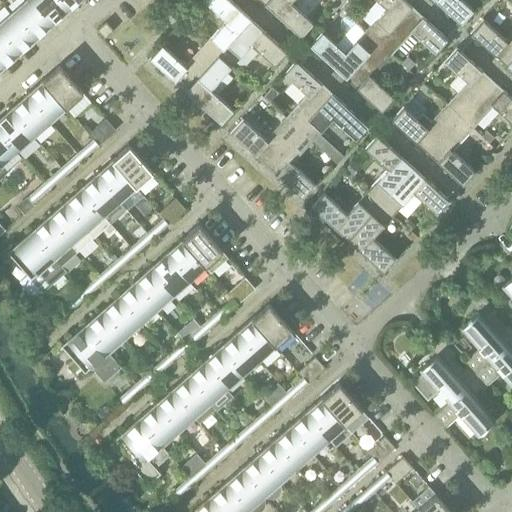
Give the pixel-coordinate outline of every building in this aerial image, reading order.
[(28,0),(25,0),(11,13),(35,40),(51,25),(28,0)] [(28,0),(51,25),(67,11),(57,0),(28,0)] [(57,0),(67,11),(79,0),(57,0)] [(218,56),(251,19),(230,0),(202,0),(226,22),(206,44),(218,56)] [(291,3),(293,0),(269,0),(265,4),(300,36),(312,23),(291,3)] [(377,0),(387,9),(366,31),(378,42),(411,6),(404,0),(377,0)] [(462,0),(434,0),(461,24),(474,11),(462,0)] [(447,39),(411,6),(378,42),(392,54),(413,31),(436,52),(447,39)] [(0,32),(19,54),(35,40),(11,13),(0,22),(0,32)] [(511,34),(507,40),(483,18),(470,32),(506,66),(511,58),(511,34)] [(251,19),(218,56),(231,68),(253,44),(276,64),(287,52),(251,19)] [(105,21),(96,29),(104,38),(114,30),(105,21)] [(345,78),(378,42),(366,31),(346,53),(322,31),(309,45),(345,78)] [(0,64),(3,68),(19,54),(0,32),(0,64)] [(392,54),(378,42),(345,78),(381,111),(394,97),(372,77),(392,54)] [(149,58),(186,92),(218,56),(206,44),(186,66),(161,44),(149,58)] [(447,105),(459,116),(492,80),(456,47),(443,61),(468,83),(447,105)] [(231,68),(218,56),(186,92),(221,124),(233,110),(211,90),(231,68)] [(400,64),(408,71),(414,63),(407,57),(400,64)] [(307,96),(287,118),(299,129),(332,93),(296,60),(283,74),(307,96)] [(59,65),(41,80),(65,107),(83,92),(59,65)] [(393,87),(398,92),(407,82),(402,77),(393,87)] [(236,86),(246,95),(253,87),(242,78),(236,86)] [(49,122),(65,107),(41,80),(25,95),(49,122)] [(511,98),(492,80),(459,116),(473,129),(494,105),(511,121),(511,98)] [(270,101),(278,92),(272,87),(264,96),(270,101)] [(333,118),(356,140),(368,126),(332,93),(299,129),(313,142),(321,149),(328,141),(319,133),(333,118)] [(33,136),(49,122),(25,95),(9,109),(33,136)] [(390,119),(427,152),(459,116),(447,105),(427,127),(403,105),(390,119)] [(0,131),(17,151),(33,136),(9,109),(0,117),(0,131)] [(453,151),(473,129),(459,116),(427,152),(462,185),(475,171),(453,151)] [(93,140),(98,145),(116,130),(105,118),(88,134),(93,140)] [(266,165),(299,129),(287,118),(267,140),(243,118),(230,132),(266,165)] [(292,164),(313,142),(299,129),(266,165),(302,198),(315,184),(292,164)] [(0,165),(17,151),(0,131),(0,165)] [(487,131),(482,136),(489,143),(494,138),(487,131)] [(379,203),(412,167),(375,134),(362,148),(387,170),(367,192),(379,203)] [(76,155),(81,160),(98,145),(93,140),(76,155)] [(135,187),(153,172),(129,145),(112,160),(135,187)] [(336,148),(328,156),(337,164),(344,156),(343,155),(336,148)] [(60,169),(65,174),(81,160),(76,155),(60,169)] [(112,160),(95,175),(119,202),(135,187),(112,160)] [(350,164),(346,170),(353,177),(358,172),(350,164)] [(412,167),(379,203),(392,215),(413,192),(436,213),(448,200),(412,167)] [(60,169),(44,183),(49,188),(65,174),(60,169)] [(126,210),(119,202),(95,175),(78,189),(103,216),(110,224),(126,210)] [(34,202),(49,188),(44,183),(29,197),(34,202)] [(110,224),(103,216),(78,189),(62,204),(93,239),(110,224)] [(311,206),(346,239),(379,203),(367,192),(348,214),(323,192),(311,206)] [(17,205),(23,212),(33,204),(27,198),(17,205)] [(158,213),(162,218),(168,224),(185,209),(175,198),(158,213)] [(392,215),(379,203),(346,239),(383,272),(395,258),(373,237),(392,215)] [(46,218),(70,245),(77,253),(93,239),(62,204),(46,218)] [(70,245),(46,218),(30,232),(54,259),(61,267),(63,265),(77,253),(70,245)] [(168,224),(162,218),(146,233),(151,239),(168,224)] [(415,225),(409,220),(404,226),(410,231),(415,225)] [(181,239),(205,266),(211,273),(228,258),(199,224),(181,239)] [(54,259),(30,232),(7,252),(31,279),(32,278),(44,292),(68,271),(63,265),(61,267),(54,259)] [(130,247),(135,253),(151,239),(146,233),(130,247)] [(164,254),(188,281),(205,266),(181,239),(164,254)] [(130,247),(113,261),(119,267),(135,253),(130,247)] [(172,295),(188,281),(164,254),(148,269),(172,295)] [(97,276),(102,282),(119,267),(113,261),(97,276)] [(156,310),(172,295),(148,269),(132,283),(156,310)] [(511,274),(499,285),(511,299),(511,274)] [(87,296),(102,282),(97,276),(81,290),(87,296)] [(228,292),(232,297),(238,304),(255,288),(245,277),(228,292)] [(132,283),(116,297),(140,324),(156,310),(132,283)] [(87,296),(81,290),(65,304),(71,310),(87,296)] [(100,311),(124,338),(140,324),(116,297),(100,311)] [(221,318),(238,304),(232,297),(216,312),(221,318)] [(275,346),(292,331),(268,304),(251,319),(275,346)] [(84,325),(108,352),(124,338),(100,311),(84,325)] [(204,333),(221,318),(216,312),(198,326),(204,333)] [(465,367),(473,375),(511,339),(511,329),(507,325),(504,328),(493,315),(486,322),(477,312),(460,327),(478,348),(463,360),(467,365),(465,367)] [(275,346),(251,319),(234,334),(258,361),(275,346)] [(120,367),(108,352),(84,325),(61,346),(85,373),(91,367),(104,382),(120,367)] [(188,347),(204,333),(198,326),(182,341),(188,347)] [(258,361),(234,334),(218,348),(242,375),(258,361)] [(511,339),(473,375),(475,377),(485,389),(486,388),(485,386),(500,373),(511,386),(511,339)] [(171,361),(188,347),(182,341),(166,355),(171,361)] [(242,375),(218,348),(202,362),(226,389),(242,375)] [(475,377),(473,375),(465,367),(463,369),(452,356),(443,363),(435,354),(417,369),(421,373),(411,382),(427,400),(437,392),(446,402),(447,402),(475,377)] [(155,376),(171,361),(166,355),(150,369),(155,376)] [(325,368),(315,357),(298,372),(302,377),(308,383),(325,368)] [(233,397),(226,389),(202,362),(186,377),(210,403),(215,409),(217,412),(233,397)] [(150,369),(134,384),(139,390),(155,376),(150,369)] [(198,423),(215,409),(210,403),(186,377),(169,391),(193,418),(198,423)] [(302,377),(286,391),(292,397),(308,383),(302,377)] [(475,377),(447,402),(446,402),(431,415),(442,428),(457,415),(475,435),(493,420),(484,410),(493,403),(482,391),(485,389),(475,377)] [(320,399),(351,433),(368,418),(338,383),(320,399)] [(123,404),(139,390),(134,384),(118,397),(123,404)] [(193,418),(169,391),(153,405),(177,432),(193,418)] [(275,412),(292,397),(286,391),(270,405),(275,412)] [(320,399),(304,413),(328,440),(335,448),(351,433),(320,399)] [(137,420),(161,447),(177,432),(153,405),(137,420)] [(254,420),(259,426),(275,412),(270,405),(254,420)] [(312,454),(328,440),(304,413),(288,427),(312,454)] [(138,467),(161,447),(137,420),(114,440),(138,467)] [(254,420),(237,434),(243,440),(259,426),(254,420)] [(88,433),(89,432),(89,431),(89,429),(89,428),(88,426),(87,425),(86,424),(85,424),(84,423),(83,423),(81,423),(80,423),(78,424),(77,425),(76,426),(75,427),(75,428),(75,430),(75,431),(75,433),(76,434),(77,435),(78,436),(80,436),(81,437),(82,437),(84,437),(85,436),(86,435),(87,434),(88,433)] [(288,427),(272,441),(296,468),(312,454),(288,427)] [(237,434),(221,448),(226,455),(243,440),(237,434)] [(367,451),(372,456),(377,462),(395,447),(385,436),(367,451)] [(296,468),(272,441),(256,455),(280,483),(296,468)] [(210,469),(226,455),(221,448),(205,463),(210,469)] [(240,470),(264,497),(265,496),(267,497),(271,498),(275,496),(277,495),(279,494),(280,490),(280,486),(279,483),(280,483),(256,455),(240,470)] [(361,477),(377,462),(372,456),(356,470),(361,477)] [(385,471),(391,477),(396,482),(412,468),(402,456),(385,471)] [(205,463),(188,477),(194,483),(210,469),(205,463)] [(223,484),(247,511),(248,510),(250,511),(255,511),(259,511),(261,510),(262,508),(264,504),(264,500),(263,498),(264,497),(240,470),(223,484)] [(356,470),(340,484),(345,491),(361,477),(356,470)] [(391,477),(385,471),(369,486),(374,492),(391,477)] [(178,497),(194,483),(188,477),(172,491),(178,497)] [(246,511),(247,511),(223,484),(207,498),(218,511),(246,511)] [(329,505),(345,491),(340,484),(323,499),(329,505)] [(359,506),(374,492),(369,486),(353,500),(359,506)] [(418,508),(421,511),(451,511),(429,486),(411,501),(418,509),(418,508)] [(218,511),(207,498),(191,511),(218,511)] [(308,511),(320,511),(329,505),(323,499),(308,511)] [(353,500),(339,511),(351,511),(359,506),(353,500)]
